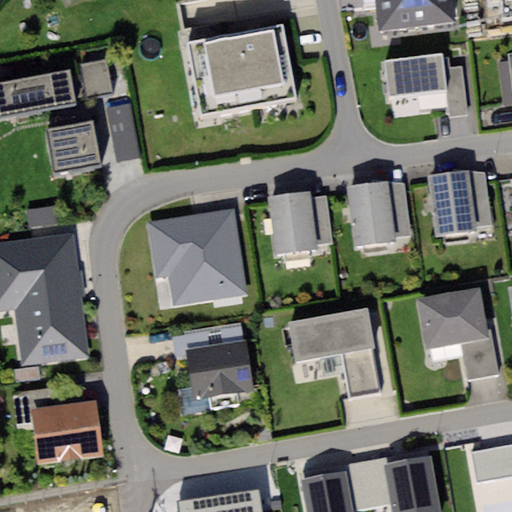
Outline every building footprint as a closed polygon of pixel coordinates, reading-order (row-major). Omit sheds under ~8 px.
[(453,0),(375,0),(380,32),(456,23),(453,0)] [(511,0),(490,0),(491,2),(502,0),(504,14),(511,13),(511,0)] [(284,24),(185,42),(198,114),(297,96),(284,24)] [(441,54),(388,61),(392,98),(446,91),(442,58),(441,54)] [(448,58),(442,58),(446,91),(449,119),(469,117),(463,66),(450,68),(448,58)] [(107,61),(81,66),(86,97),(112,93),(107,61)] [(68,71),(0,82),(0,117),(74,105),(68,71)] [(130,105),(107,109),(117,163),(140,159),(130,105)] [(93,121),(46,129),(54,174),(100,166),(93,121)] [(469,171),(429,176),(436,235),(476,230),(475,224),(469,171)] [(485,173),(469,171),(475,224),(491,222),(485,173)] [(388,182),(348,187),(354,245),(395,240),(394,236),(388,182)] [(404,183),(388,182),(394,236),(409,234),(404,183)] [(310,192),(267,197),(274,254),(317,249),(316,245),(310,198),(310,192)] [(326,196),(310,198),(316,245),(332,243),(326,196)] [(62,206),(26,211),(28,228),(64,223),(62,206)] [(233,210),(147,222),(155,280),(172,278),(174,299),(244,290),(233,210)] [(74,234),(0,242),(0,310),(15,308),(22,365),(89,357),(74,234)] [(474,286),(419,297),(426,337),(482,326),(474,286)] [(371,313),(287,328),(295,371),(379,356),(371,313)] [(247,348),(184,358),(192,406),(255,396),(247,348)] [(38,367),(13,370),(14,383),(39,380),(38,367)] [(33,409),(78,404),(76,387),(13,394),(15,405),(32,403),(33,409)] [(78,404),(33,409),(38,462),(103,455),(98,402),(78,404)] [(511,445),(472,453),(477,483),(511,477),(511,445)] [(345,465),(346,473),(353,511),(392,504),(385,466),(384,458),(345,465)] [(439,511),(431,458),(385,466),(392,504),(393,511),(439,511)] [(346,473),(302,481),(307,511),(352,511),(353,511),(346,473)] [(262,511),(259,488),(220,494),(222,511),(262,511)] [(222,511),(220,494),(176,501),(177,511),(222,511)]
